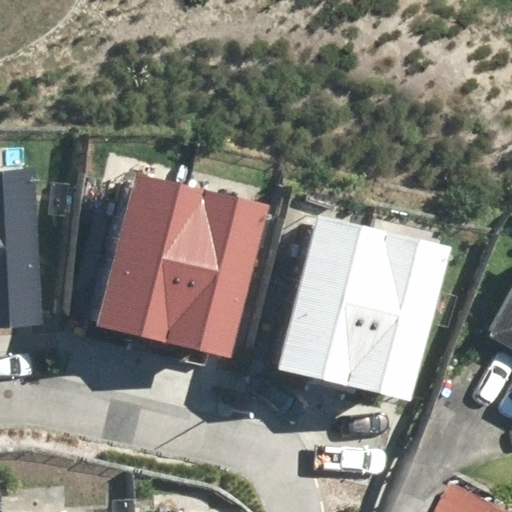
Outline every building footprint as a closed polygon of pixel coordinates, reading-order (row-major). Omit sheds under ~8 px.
[(0,314),(26,312),(12,154),(0,155),(0,314)] [(72,313),(204,342),(237,188),(105,160),(72,313)] [(250,361),(383,389),(416,236),(283,208),(250,361)] [(511,259),(476,329),(511,347),(511,259)] [(434,511),(511,511),(511,485),(477,467),(455,510),(439,502),(434,511)]
